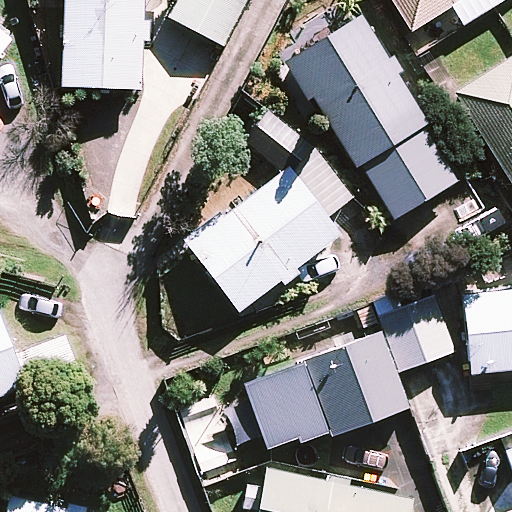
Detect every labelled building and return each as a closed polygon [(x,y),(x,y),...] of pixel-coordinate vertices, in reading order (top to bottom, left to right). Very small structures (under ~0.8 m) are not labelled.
[(140,0),(60,0),(58,90),(137,93),(140,0)] [(246,0),(176,0),(165,21),(219,50),(246,0)] [(383,0),(406,37),(465,0),(383,0)] [(308,104),(350,174),(356,170),(421,131),(423,130),(394,82),(399,79),(380,48),(375,51),(359,24),(281,71),(303,106),(308,104)] [(511,60),(449,99),(511,198),(511,60)] [(280,176),(283,173),(321,222),(348,202),(301,141),(264,113),(239,146),(280,176)] [(421,131),(356,170),(380,211),(390,226),(455,187),(421,131)] [(179,245),(234,317),(275,285),(279,290),(294,279),(290,274),(335,240),(321,222),(283,173),(280,176),(219,222),(215,218),(179,245)] [(511,293),(456,300),(464,379),(511,373),(511,293)] [(396,375),(450,354),(429,299),(375,319),(396,375)] [(0,399),(22,391),(0,335),(0,399)] [(328,437),(330,442),(405,414),(377,337),(237,389),(261,453),(293,442),(296,449),(328,437)] [(511,436),(496,443),(511,486),(511,436)] [(245,511),(404,511),(406,503),(345,490),(346,484),(325,480),(324,485),(262,472),(259,489),(244,486),(239,511),(245,511)] [(50,511),(4,501),(1,511),(80,511),(63,508),(61,511),(50,511)]
